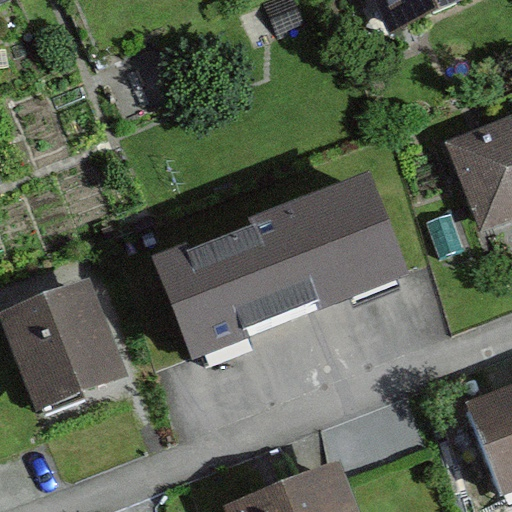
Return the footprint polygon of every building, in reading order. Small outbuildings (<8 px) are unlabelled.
[(358,0),(384,46),(469,0),(358,0)] [(471,231),(511,214),(511,120),(439,150),(471,231)] [(350,197),(151,273),(190,374),(389,298),(350,197)] [(71,295),(0,321),(0,339),(32,425),(108,397),(71,295)] [(511,398),(456,422),(492,507),(511,498),(511,398)] [(341,511),(325,475),(239,511),(341,511)]
